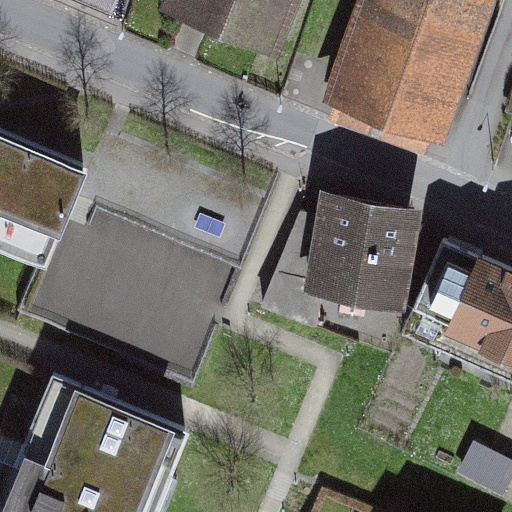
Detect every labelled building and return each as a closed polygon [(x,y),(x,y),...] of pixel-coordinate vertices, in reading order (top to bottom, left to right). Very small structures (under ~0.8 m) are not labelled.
[(118,0),(86,0),(113,12),(118,0)] [(308,0),(171,0),(169,6),(288,52),(308,0)] [(496,0),(365,0),(332,106),(451,144),(496,0)] [(92,170),(0,131),(0,253),(48,273),(92,170)] [(424,205),(324,189),(308,290),(408,307),(424,205)] [(511,259),(498,254),(460,345),(511,366),(511,259)] [(1,511),(163,511),(196,431),(57,375),(14,482),(1,511)]
